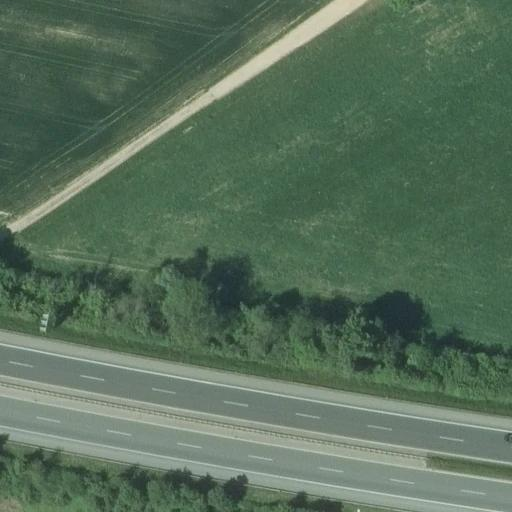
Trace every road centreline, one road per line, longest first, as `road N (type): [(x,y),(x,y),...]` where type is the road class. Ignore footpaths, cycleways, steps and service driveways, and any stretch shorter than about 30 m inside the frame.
road 1 (motorway): [(511,456),(0,364)]
road 2 (motorway): [(0,419),(511,510)]
road 3 (track): [(0,239),(357,0)]
